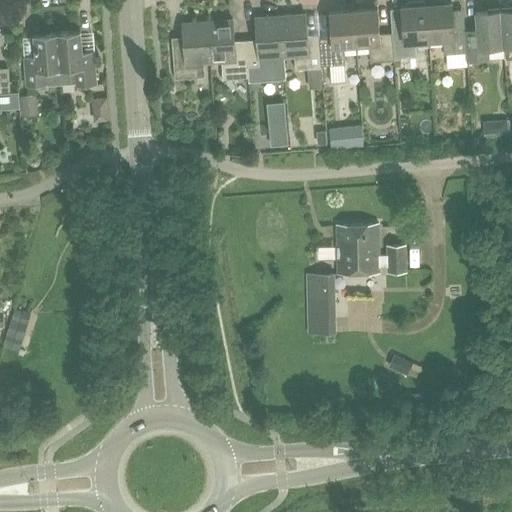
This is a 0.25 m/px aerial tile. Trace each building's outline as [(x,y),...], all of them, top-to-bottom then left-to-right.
[(427,3),(426,3),(429,40),(443,39),(444,53),(446,53),(447,68),(468,67),(466,52),(465,27),(453,28),(451,3),(447,3),(447,1),(445,0),(430,0),(427,3)] [(392,32),(394,57),(417,55),(416,41),(429,40),(426,3),(424,3),(421,1),(408,2),(405,5),(405,6),(401,6),(403,32),(392,32)] [(377,8),(353,10),(356,45),(369,44),(370,62),(394,60),(392,32),(379,33),(377,8)] [(511,9),(500,10),(503,46),(504,56),(504,57),(511,56),(511,9)] [(329,12),(331,37),(319,38),(321,65),(345,64),(344,46),(356,45),(353,10),(329,12)] [(476,12),(477,29),(465,30),(467,60),(488,58),(488,47),(503,46),(500,10),(476,12)] [(305,13),(280,15),(283,56),(294,55),(295,69),(314,68),(315,83),(322,83),(321,65),(319,38),(319,34),(307,35),(305,13)] [(245,40),(248,73),(274,71),(272,57),(283,56),(280,15),(255,17),(257,39),(245,40)] [(232,19),(207,21),(210,61),(221,61),(223,80),(248,78),(248,73),(245,40),(234,41),(232,19)] [(184,45),(172,45),(175,79),(204,76),(203,62),(210,61),(207,21),(182,23),(184,45)] [(79,30),(56,32),(61,84),(75,83),(75,86),(96,84),(93,52),(81,53),(79,30)] [(35,57),(23,58),(25,85),(46,84),(46,85),(61,84),(56,32),(33,33),(35,57)] [(0,92),(9,92),(7,67),(0,67),(0,92)] [(37,96),(18,98),(20,117),(38,115),(37,96)] [(498,134),(509,133),(508,118),(497,119),(498,134)] [(347,147),(363,145),(361,124),(345,126),(347,147)] [(286,125),(270,126),(271,145),(287,143),(286,125)] [(326,143),(325,130),(316,131),(318,144),(326,143)] [(37,165),(40,160),(39,155),(34,152),(29,153),(26,158),(27,163),(32,166),(37,165)] [(335,223),(336,273),(381,271),(379,222),(335,223)] [(405,244),(386,245),(386,251),(387,272),(406,271),(405,244)] [(334,273),(307,273),(308,318),(334,318),(334,273)] [(397,370),(405,374),(411,362),(403,358),(397,370)]
